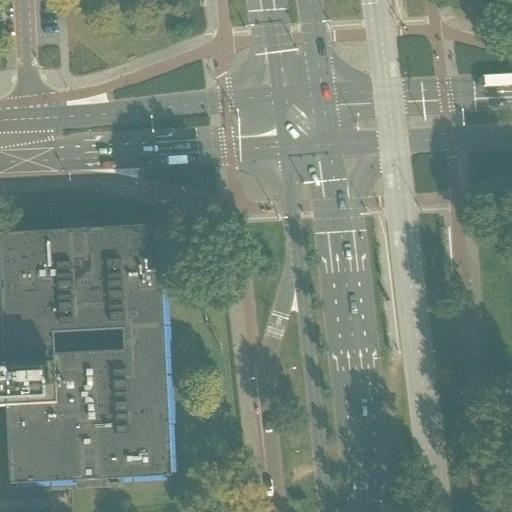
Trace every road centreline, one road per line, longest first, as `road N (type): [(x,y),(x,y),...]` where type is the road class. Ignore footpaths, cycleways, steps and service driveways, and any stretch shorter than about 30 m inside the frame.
road 1 (secondary): [(367,511),(330,149)]
road 2 (residential): [(297,266),(261,367),(278,511)]
road 3 (secondary): [(34,162),(283,152)]
road 4 (secondary): [(277,109),(30,123)]
road 5 (secondary): [(297,266),(328,511)]
road 6 (secondary): [(511,95),(324,106)]
road 7 (secondary): [(330,149),(511,141)]
road 8 (tertiary): [(30,123),(23,0)]
